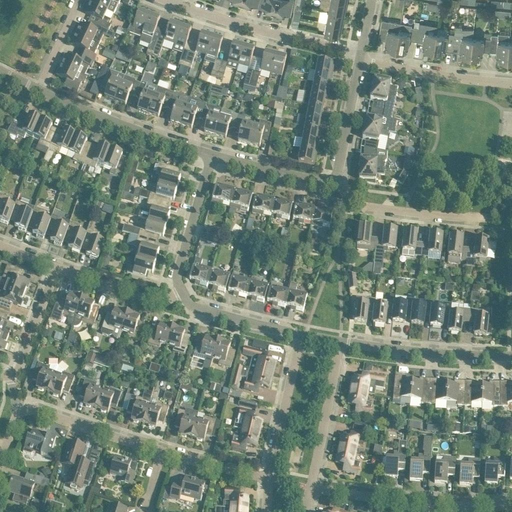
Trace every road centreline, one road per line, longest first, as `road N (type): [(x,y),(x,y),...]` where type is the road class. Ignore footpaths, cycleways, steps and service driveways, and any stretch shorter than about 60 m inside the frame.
road 1 (residential): [(360,53),(168,0)]
road 2 (residential): [(214,156),(41,90)]
road 3 (residential): [(511,355),(409,352),(342,340)]
road 4 (residential): [(486,217),(359,206),(333,182)]
road 5 (residential): [(360,53),(380,64),(511,82)]
road 6 (residential): [(163,451),(18,406)]
road 7 (residential): [(312,487),(342,340)]
road 8 (residential): [(296,333),(262,476)]
road 9 (residential): [(182,296),(178,264),(214,156)]
road 10 (residential): [(182,296),(156,299),(55,265)]
road 11 (residential): [(333,182),(360,53)]
road 12 (residential): [(333,182),(214,156)]
road 13 (residential): [(296,333),(182,296)]
road 14 (residential): [(9,375),(55,265)]
